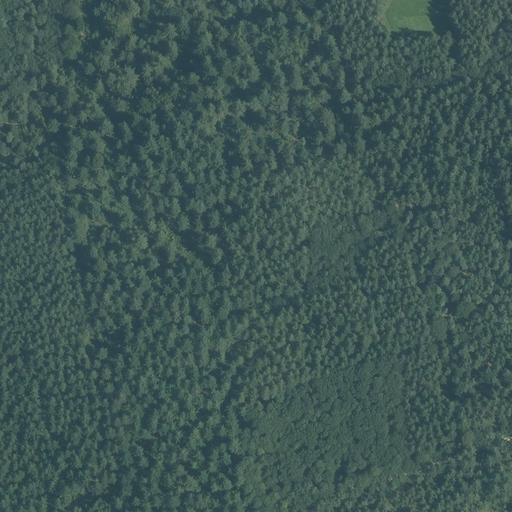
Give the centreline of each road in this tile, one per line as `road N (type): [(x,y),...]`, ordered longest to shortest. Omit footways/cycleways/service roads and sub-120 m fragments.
road 1 (track): [(348,83),(401,219),(462,447)]
road 2 (track): [(54,165),(130,511)]
road 3 (track): [(54,165),(184,114),(348,83)]
road 4 (track): [(303,511),(511,437)]
road 5 (track): [(36,0),(34,73),(54,165)]
road 6 (track): [(511,72),(433,84),(348,83)]
